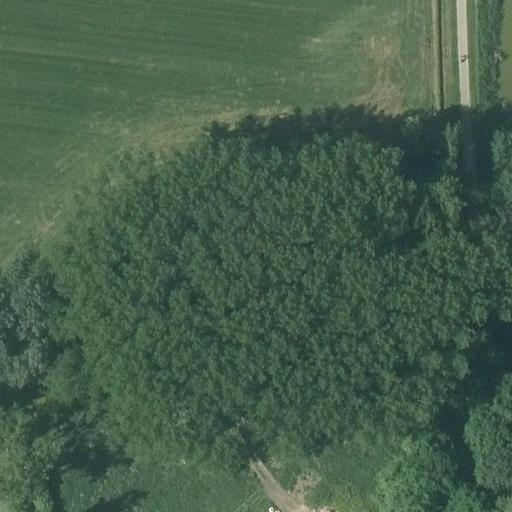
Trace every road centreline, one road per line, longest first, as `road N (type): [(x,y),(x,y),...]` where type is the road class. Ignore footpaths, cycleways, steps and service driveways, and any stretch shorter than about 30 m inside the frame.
road 1 (track): [(511,315),(470,176),(463,0)]
road 2 (unclassified): [(462,480),(511,366)]
